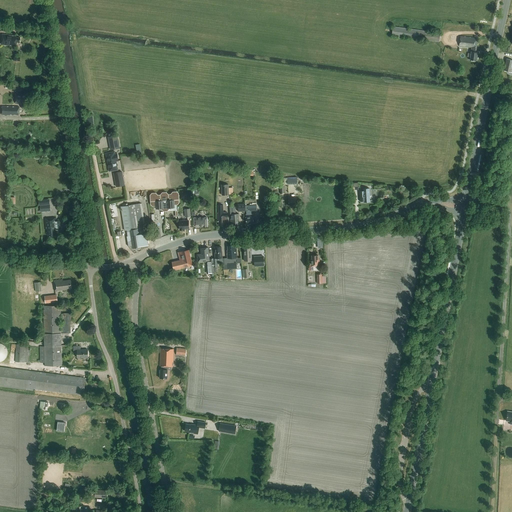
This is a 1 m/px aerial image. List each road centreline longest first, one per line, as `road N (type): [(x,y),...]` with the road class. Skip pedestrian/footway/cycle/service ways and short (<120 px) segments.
road 1 (unclassified): [(467,199),(499,201),(510,213),(489,511)]
road 2 (tertiary): [(135,258),(197,236),(373,223),(422,202),(467,199)]
road 3 (secondary): [(406,511),(467,199)]
road 4 (unclassified): [(91,266),(44,0)]
road 5 (unclassified): [(168,511),(135,331),(135,258)]
road 6 (unclassified): [(139,511),(97,333),(91,266)]
road 7 (track): [(375,511),(162,479)]
road 8 (secondary): [(467,199),(505,0)]
